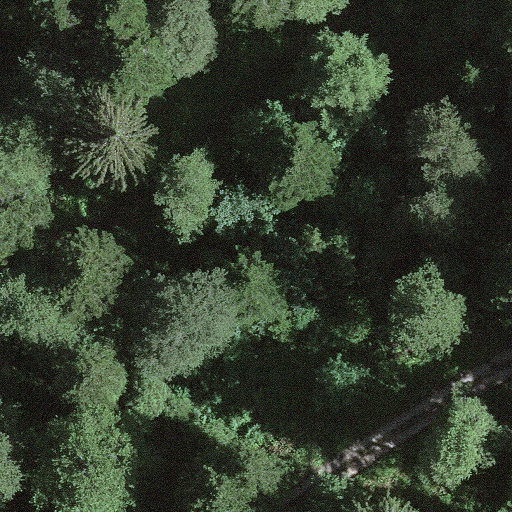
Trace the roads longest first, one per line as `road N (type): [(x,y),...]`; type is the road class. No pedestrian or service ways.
road 1 (track): [(0,279),(329,0)]
road 2 (track): [(511,361),(298,511)]
